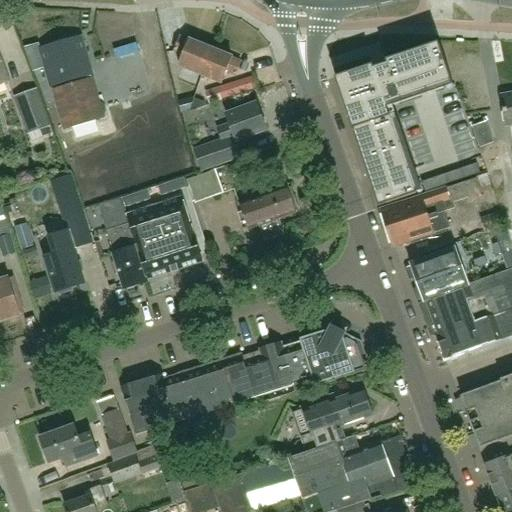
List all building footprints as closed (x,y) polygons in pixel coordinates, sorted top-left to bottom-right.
[(199,74),(211,47),(190,39),(190,40),(180,36),(174,51),(184,55),(179,65),(199,74)] [(83,37),(41,49),(52,86),(94,74),(83,37)] [(346,85),(339,88),(349,118),(355,116),(358,126),(353,128),(358,144),(364,142),(367,152),(362,154),(367,170),(373,168),(376,178),(370,180),(376,197),(383,194),(386,204),(417,194),(385,100),(390,98),(391,101),(451,81),(453,86),(454,86),(440,43),(386,60),(387,64),(375,68),(374,65),(343,75),(346,85)] [(212,44),(211,47),(199,74),(221,83),(225,72),(234,76),(240,62),(232,58),(232,57),(224,53),(225,50),(212,44)] [(93,76),(53,88),(65,130),(106,118),(93,76)] [(237,83),(219,88),(222,99),(240,94),(237,83)] [(36,89),(25,93),(32,112),(22,115),(26,127),(47,120),(36,89)] [(511,94),(502,97),(505,113),(504,113),(506,126),(511,125),(511,94)] [(236,146),(237,142),(267,131),(256,101),(256,103),(234,112),(227,114),(230,124),(218,128),(223,141),(195,150),(202,170),(242,157),(241,155),(240,155),(236,146)] [(486,122),(472,128),(480,149),(494,143),(486,122)] [(481,173),(478,163),(469,166),(473,176),(481,173)] [(473,176),(469,166),(461,168),(465,179),(473,176)] [(465,179),(461,168),(453,171),(457,181),(465,179)] [(187,187),(193,205),(222,195),(214,171),(185,181),(187,187)] [(457,181),(453,171),(445,173),(448,184),(457,181)] [(448,184),(445,173),(437,176),(440,186),(448,184)] [(475,178),(476,179),(381,210),(393,246),(413,239),(414,243),(432,237),(431,234),(449,228),(444,212),(455,209),(453,203),(481,194),(480,194),(492,190),(487,174),(475,178)] [(181,175),(173,178),(176,188),(184,185),(181,175)] [(57,253),(45,256),(57,292),(59,292),(60,294),(72,290),(71,288),(84,284),(73,249),(93,243),(71,176),(51,181),(67,232),(51,237),(57,253)] [(440,186),(437,176),(429,178),(432,189),(440,186)] [(167,191),(176,188),(173,178),(164,181),(167,191)] [(432,189),(429,178),(421,181),(424,191),(432,189)] [(159,193),(167,191),(164,181),(156,184),(159,193)] [(91,210),(102,205),(94,185),(83,190),(91,210)] [(145,187),(136,190),(140,200),(148,197),(145,187)] [(284,234),(279,219),(297,212),(295,209),(298,206),(296,199),(292,198),(288,187),(239,204),(248,230),(260,226),(265,241),(284,234)] [(131,203),(140,200),(136,190),(128,193),(131,203)] [(122,205),(131,203),(128,193),(119,196),(122,205)] [(141,211),(128,216),(148,280),(172,272),(173,274),(174,274),(173,272),(178,271),(179,272),(180,272),(179,270),(203,263),(183,198),(170,202),(141,211)] [(501,212),(480,219),(485,233),(506,225),(501,212)] [(0,213),(0,251),(2,258),(13,255),(0,213)] [(34,246),(27,224),(15,228),(22,250),(34,246)] [(130,224),(129,224),(107,231),(114,254),(113,254),(116,262),(113,263),(116,275),(119,274),(124,289),(148,281),(148,280),(137,246),(130,224)] [(504,233),(486,239),(492,259),(510,253),(504,233)] [(469,285),(462,266),(456,247),(410,264),(423,300),(469,285)] [(37,256),(34,248),(23,252),(25,260),(37,256)] [(511,270),(469,285),(423,300),(444,360),(488,344),(488,345),(511,336),(511,270)] [(0,304),(6,319),(24,313),(12,278),(9,279),(8,278),(0,280),(0,304)] [(50,294),(46,279),(31,283),(36,299),(50,294)] [(162,378),(123,391),(123,393),(137,435),(151,431),(156,445),(167,441),(163,427),(292,386),(294,392),(366,369),(365,367),(358,345),(344,338),(346,333),(344,332),(332,326),(328,334),(321,336),(302,342),(244,360),(243,356),(163,382),(162,378)] [(511,375),(501,380),(502,381),(462,396),(467,411),(466,411),(475,434),(475,433),(481,448),(511,436),(511,375)] [(337,428),(340,427),(372,416),(363,390),(342,398),(341,393),(328,397),(330,402),(303,411),(312,437),(302,440),(306,453),(341,441),(337,428)] [(111,440),(108,442),(114,461),(139,453),(131,433),(128,434),(124,425),(108,431),(111,440)] [(75,426),(41,439),(50,464),(74,455),(78,467),(99,459),(91,437),(80,441),(75,426)] [(303,455),(288,459),(288,458),(242,473),(242,474),(212,483),(184,493),(190,511),(207,511),(220,508),(220,511),(247,511),(301,495),(306,511),(330,511),(408,487),(393,440),(382,444),(382,443),(355,452),(350,438),(341,441),(306,453),(303,455)] [(115,462),(107,465),(114,485),(143,475),(172,466),(164,444),(138,453),(115,461),(115,462)] [(511,511),(511,455),(484,466),(496,497),(501,511),(511,511)] [(87,499),(66,506),(67,511),(97,511),(96,508),(107,504),(102,488),(85,493),(87,499)]
